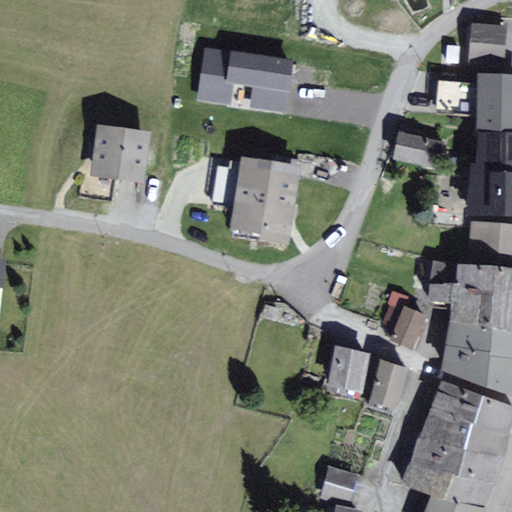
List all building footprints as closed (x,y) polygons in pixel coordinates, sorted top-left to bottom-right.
[(504,29),(473,27),(471,65),(502,67),(504,29)] [(287,87),(291,60),(237,52),(209,48),(202,95),(229,99),(232,79),(262,84),(287,87)] [(511,79),(481,79),(480,129),(511,129),(511,79)] [(142,182),(148,136),(99,130),(93,176),(142,182)] [(442,145),(402,136),(396,158),(436,168),(442,145)] [(511,139),(482,140),(482,170),(472,170),(472,216),(511,215),(511,139)] [(292,212),(298,170),(244,162),(244,166),(234,229),(263,233),(262,240),(287,244),(292,212)] [(511,228),(473,226),(470,255),(511,258),(511,228)] [(454,304),(452,326),(511,331),(511,273),(440,265),(439,273),(435,302),(454,304)] [(424,319),(405,311),(393,340),(412,348),(424,319)] [(511,362),(511,331),(452,326),(450,348),(491,352),(490,360),(511,362)] [(511,362),(490,360),(491,352),(450,348),(447,374),(511,394),(511,362)] [(368,357),(337,351),(330,386),(361,392),(368,357)] [(405,372),(383,365),(371,403),(394,409),(405,372)] [(511,414),(511,409),(442,385),(433,409),(505,435),(507,428),(511,414)] [(509,436),(505,435),(433,409),(422,438),(465,453),(466,450),(498,461),(500,462),(508,440),(509,436)] [(464,482),(466,476),(490,485),(497,464),(498,461),(466,450),(465,453),(422,438),(413,464),(464,482)] [(466,476),(464,482),(413,464),(407,483),(483,510),(492,486),(490,485),(466,476)] [(356,477),(330,469),(322,498),(332,500),(333,497),(349,501),(356,477)] [(471,511),(431,498),(426,511),(471,511)]
